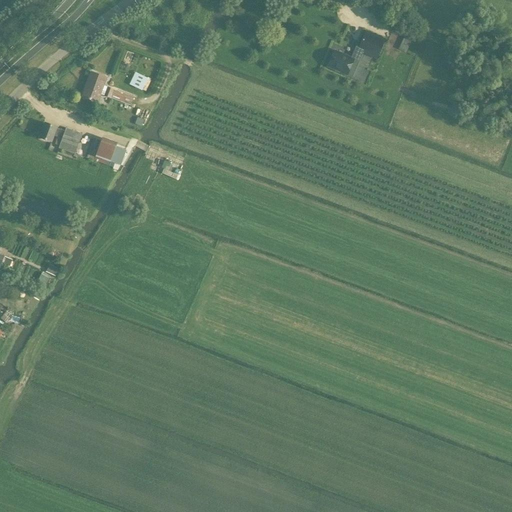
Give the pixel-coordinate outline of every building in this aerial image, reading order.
[(384,42),(365,34),(359,48),(364,50),(378,56),(384,42)] [(330,62),(328,67),(335,70),(335,71),(338,72),(340,72),(352,77),(364,50),(359,48),(357,47),(352,58),(335,51),(333,56),(331,55),(329,56),(328,60),(328,61),(330,62)] [(92,72),(83,97),(97,102),(107,78),(92,72)] [(108,87),(105,96),(111,98),(114,89),(108,87)] [(46,123),(40,138),(52,142),(54,136),(58,137),(55,144),(60,145),(59,148),(75,154),(82,134),(66,128),(65,131),(57,128),(57,127),(46,123)] [(94,139),(87,158),(95,161),(104,164),(106,165),(107,161),(111,162),(120,166),(126,151),(116,147),(101,142),(94,139)] [(55,276),(59,269),(50,264),(46,272),(55,276)] [(46,284),(49,286),(52,284),(55,280),(50,277),(42,273),(38,281),(46,284)] [(7,323),(10,321),(18,324),(20,318),(12,315),(7,311),(1,318),(7,323)]
